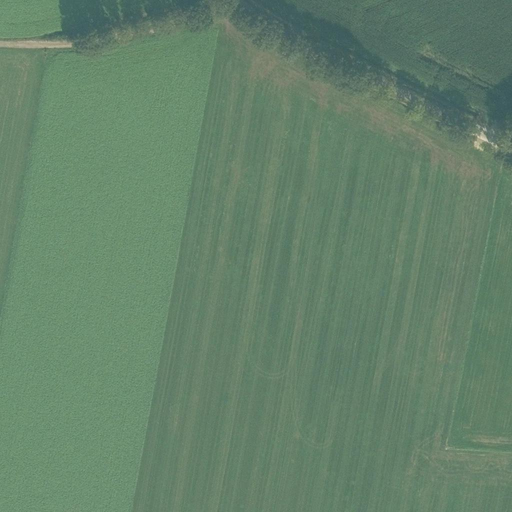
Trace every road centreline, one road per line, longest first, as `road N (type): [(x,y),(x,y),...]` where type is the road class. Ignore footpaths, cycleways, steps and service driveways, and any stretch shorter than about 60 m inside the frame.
road 1 (unclassified): [(492,137),(242,0)]
road 2 (track): [(0,42),(123,31),(220,0)]
